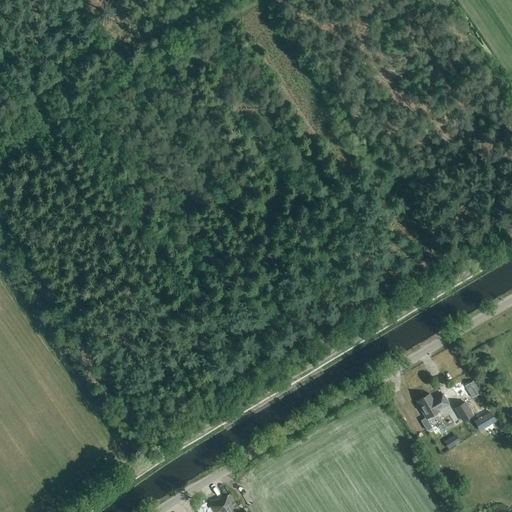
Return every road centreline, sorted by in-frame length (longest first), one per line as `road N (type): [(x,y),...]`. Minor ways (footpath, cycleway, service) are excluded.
road 1 (track): [(83,511),(145,466),(511,246)]
road 2 (unclassified): [(158,511),(511,299)]
